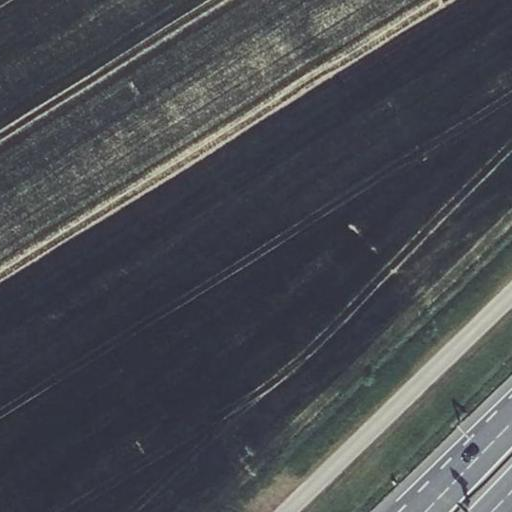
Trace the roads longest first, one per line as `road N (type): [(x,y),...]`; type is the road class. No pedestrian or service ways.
road 1 (trunk): [(511,417),(412,511)]
road 2 (trunk): [(511,423),(426,511)]
